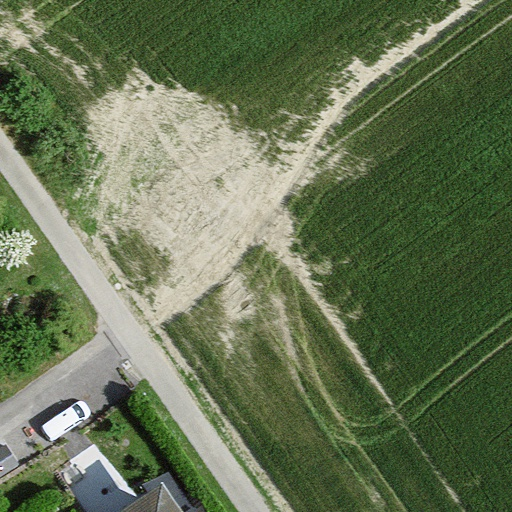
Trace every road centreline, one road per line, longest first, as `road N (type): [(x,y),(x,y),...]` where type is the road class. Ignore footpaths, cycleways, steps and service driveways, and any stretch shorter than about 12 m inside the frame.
road 1 (track): [(493,0),(96,305)]
road 2 (residential): [(0,169),(244,511)]
